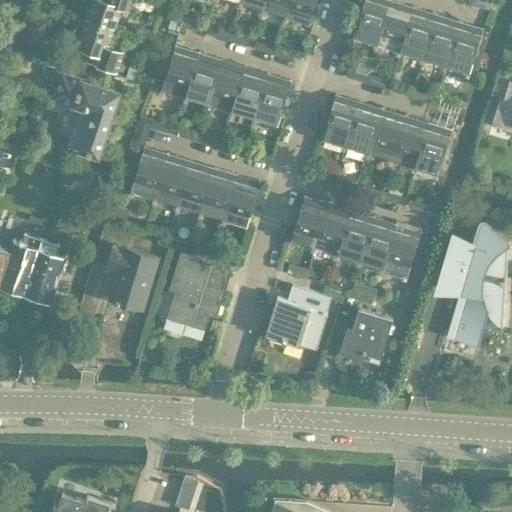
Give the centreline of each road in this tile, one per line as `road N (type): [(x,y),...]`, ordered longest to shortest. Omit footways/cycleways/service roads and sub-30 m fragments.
road 1 (unclassified): [(222,412),(511,433)]
road 2 (residential): [(222,412),(227,359),(284,177)]
road 3 (unclassified): [(0,403),(165,409)]
road 4 (residential): [(284,177),(423,221)]
road 5 (residential): [(315,76),(451,117)]
road 6 (residential): [(182,36),(315,76)]
road 7 (residential): [(156,137),(284,177)]
